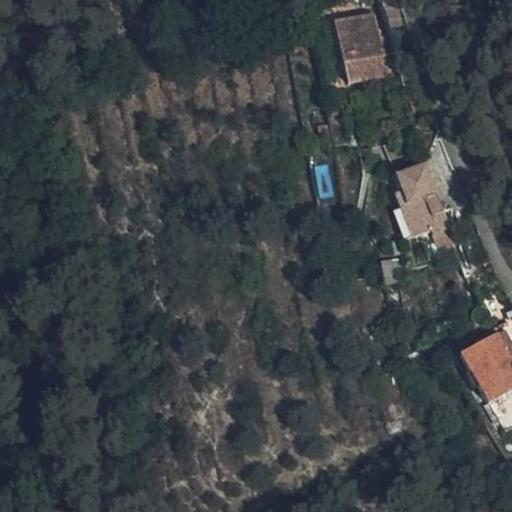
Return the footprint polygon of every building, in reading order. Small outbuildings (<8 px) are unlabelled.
[(385,76),(370,18),(331,28),(346,86),(385,76)] [(334,147),(329,126),(317,129),(321,149),(334,147)] [(469,207),(440,139),(426,169),(445,216),(469,207)] [(445,216),(426,169),(403,178),(415,206),(407,209),(420,242),(437,235),(439,237),(451,232),(445,216)] [(409,246),(420,242),(407,209),(415,206),(403,178),(394,183),(405,210),(396,214),(409,246)] [(477,328),(485,330),(491,327),(494,322),(492,314),(487,310),(481,309),(475,313),(473,319),(473,325),(477,328)] [(511,319),(497,329),(497,330),(500,336),(495,338),(511,369),(511,319)] [(511,390),(511,369),(495,338),(460,357),(485,404),(511,390)] [(401,430),(396,419),(383,425),(389,437),(401,430)]
